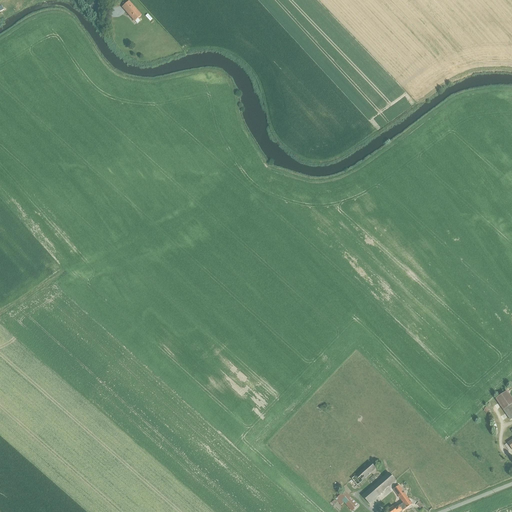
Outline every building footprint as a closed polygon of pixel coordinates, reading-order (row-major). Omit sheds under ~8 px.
[(129,1),(122,6),(132,19),(139,14),(129,1)] [(92,2),(89,7),(97,12),(100,8),(92,2)] [(511,400),(507,394),(497,402),(511,421),(511,407),(511,406),(511,400)] [(511,436),(503,442),(510,452),(511,450),(511,436)] [(359,483),(378,466),(371,459),(353,476),(359,483)] [(397,479),(389,470),(363,493),(371,503),(397,479)] [(389,511),(401,511),(415,503),(401,483),(393,489),(400,500),(387,509),(389,511)] [(357,504),(344,492),(336,500),(341,505),(344,502),(352,510),(357,504)]
